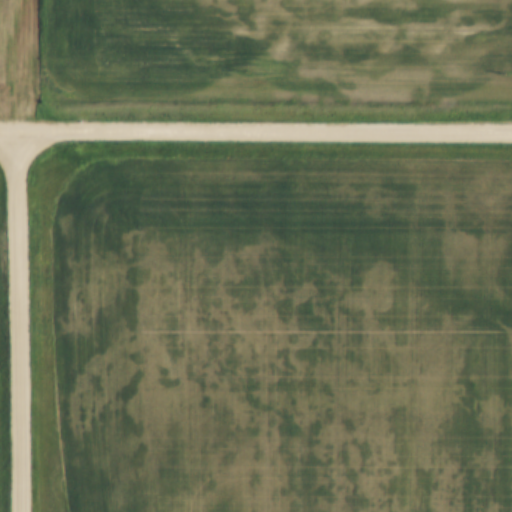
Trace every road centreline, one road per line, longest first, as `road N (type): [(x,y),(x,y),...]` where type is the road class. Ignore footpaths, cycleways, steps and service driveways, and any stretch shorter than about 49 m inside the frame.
road 1 (residential): [(511,138),(0,136)]
road 2 (residential): [(14,137),(19,511)]
